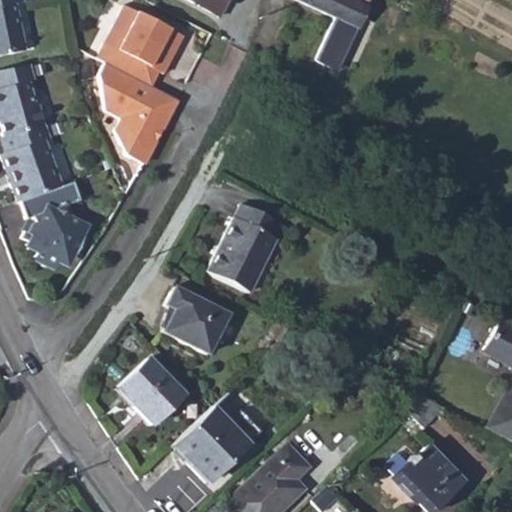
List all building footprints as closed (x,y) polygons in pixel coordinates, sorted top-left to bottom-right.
[(226,0),(183,0),(216,18),(226,0)] [(333,70),(365,0),(293,0),(330,19),(311,60),(333,70)] [(0,56),(22,52),(13,4),(0,6),(0,56)] [(101,64),(147,87),(154,73),(159,75),(167,59),(163,57),(166,50),(171,52),(179,37),(119,6),(105,33),(111,36),(105,46),(100,44),(92,59),(101,64)] [(147,87),(101,64),(94,76),(102,111),(117,120),(111,131),(122,155),(139,165),(155,137),(160,128),(156,126),(162,114),(166,116),(174,101),(147,87)] [(0,137),(41,127),(39,123),(36,104),(31,102),(26,81),(31,80),(28,65),(0,71),(0,137)] [(160,128),(166,116),(162,114),(156,126),(160,128)] [(0,153),(0,162),(13,203),(17,202),(57,187),(42,144),(47,142),(41,127),(0,137),(0,148),(1,153),(0,153)] [(57,187),(17,202),(23,220),(31,218),(33,223),(28,225),(24,222),(20,231),(29,235),(22,248),(34,254),(30,263),(50,273),(54,264),(65,269),(86,226),(69,218),(64,206),(76,202),(70,183),(57,187)] [(236,206),(202,272),(243,293),(271,238),(268,237),(275,225),(236,206)] [(169,311),(158,332),(203,355),(222,315),(169,289),(160,306),(169,311)] [(511,329),(495,320),(478,349),(511,368),(511,377),(482,431),(511,446),(511,329)] [(144,360),(116,386),(131,404),(128,407),(146,426),(177,395),(144,360)] [(418,428),(439,409),(414,396),(400,410),(418,428)] [(222,404),(216,399),(207,407),(166,446),(201,484),(255,433),(225,401),(222,404)] [(422,445),(389,479),(420,511),(426,511),(458,482),(422,445)] [(281,446),(220,503),(228,511),(274,511),(298,490),(289,481),(302,469),(281,446)]
